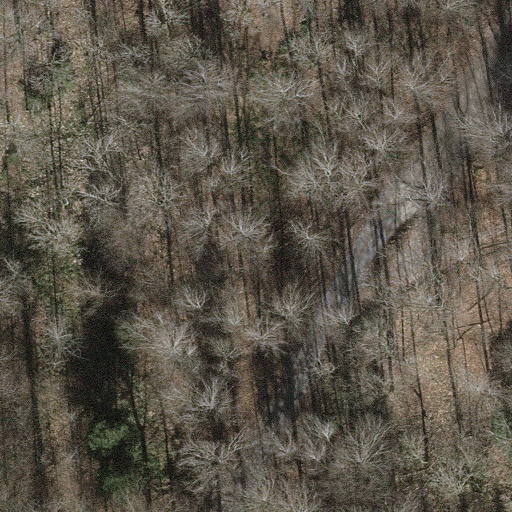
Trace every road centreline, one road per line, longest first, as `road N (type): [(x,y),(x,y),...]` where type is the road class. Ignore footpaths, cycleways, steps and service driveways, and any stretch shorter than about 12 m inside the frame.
road 1 (track): [(216,511),(335,313)]
road 2 (track): [(335,313),(394,274),(511,238)]
